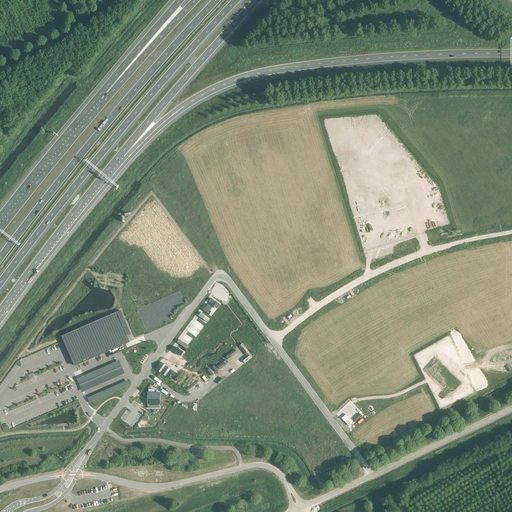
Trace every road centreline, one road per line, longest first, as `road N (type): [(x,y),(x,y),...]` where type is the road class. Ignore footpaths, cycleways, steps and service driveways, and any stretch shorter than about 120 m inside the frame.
road 1 (motorway): [(120,154),(202,94),(244,76),(316,63),(511,55)]
road 2 (motorway): [(0,282),(236,0)]
road 3 (motorway): [(215,0),(0,256)]
road 4 (unclassified): [(272,341),(313,308),(401,260),(511,231)]
road 5 (unclassified): [(87,475),(156,486),(254,464),(272,468),(287,486)]
road 6 (unclassified): [(144,372),(217,275),(272,341)]
road 7 (motorway): [(120,154),(257,0)]
road 8 (track): [(328,416),(352,393),(463,354),(511,354)]
road 9 (motorway): [(0,312),(120,154)]
road 10 (unclassified): [(272,341),(371,475)]
road 11 (motorway): [(101,98),(0,222)]
road 12 (unclassified): [(371,475),(511,409)]
road 13 (motorway): [(195,0),(101,98)]
road 14 (motorway): [(179,0),(101,98)]
